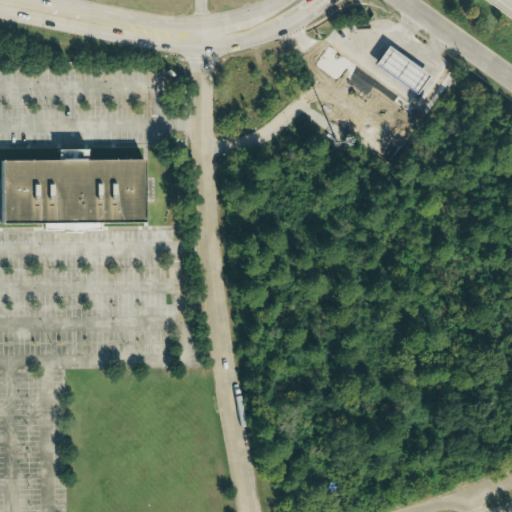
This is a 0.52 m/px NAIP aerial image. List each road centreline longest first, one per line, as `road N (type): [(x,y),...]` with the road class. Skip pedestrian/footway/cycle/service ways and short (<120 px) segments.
road 1 (residential): [(249,511),(212,276),(201,35)]
road 2 (secondary): [(0,2),(135,27)]
road 3 (secondary): [(402,0),(511,81)]
road 4 (secondary): [(201,35),(260,35),(318,0)]
